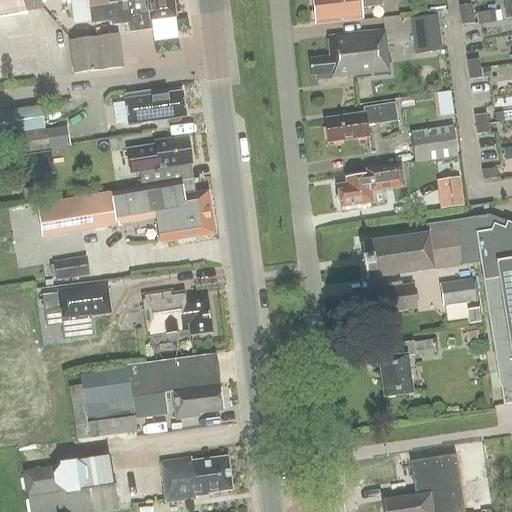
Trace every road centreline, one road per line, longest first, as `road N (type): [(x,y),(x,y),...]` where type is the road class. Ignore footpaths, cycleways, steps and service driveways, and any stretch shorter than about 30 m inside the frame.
road 1 (secondary): [(273,511),(208,0)]
road 2 (unclassified): [(341,511),(279,0)]
